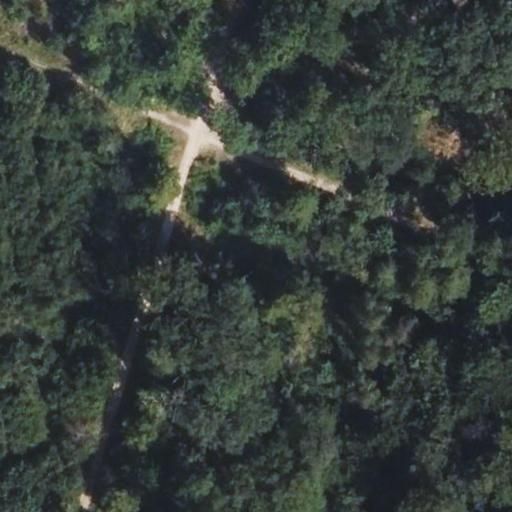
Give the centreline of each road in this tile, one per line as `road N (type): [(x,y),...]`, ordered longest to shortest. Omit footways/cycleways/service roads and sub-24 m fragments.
road 1 (unknown): [(68,511),(192,131)]
road 2 (track): [(192,131),(511,275)]
road 3 (track): [(428,0),(192,131)]
road 4 (track): [(0,44),(192,131)]
road 5 (unknown): [(192,131),(233,0)]
